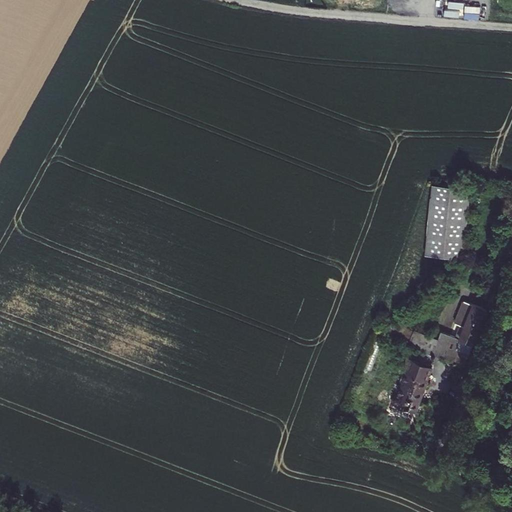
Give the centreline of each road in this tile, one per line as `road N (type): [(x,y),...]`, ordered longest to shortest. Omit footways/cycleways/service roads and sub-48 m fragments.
road 1 (track): [(511,268),(438,460),(511,508)]
road 2 (track): [(511,30),(281,12),(229,0)]
